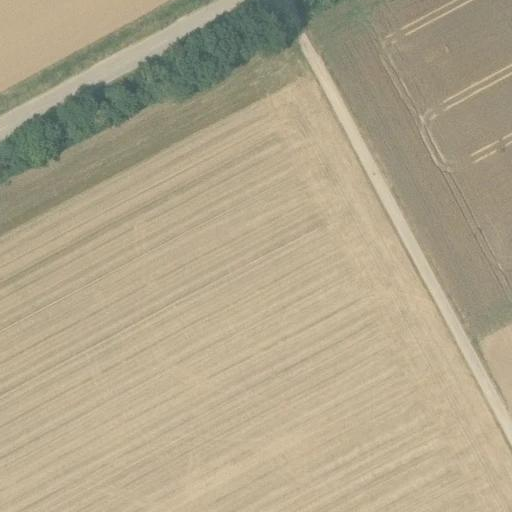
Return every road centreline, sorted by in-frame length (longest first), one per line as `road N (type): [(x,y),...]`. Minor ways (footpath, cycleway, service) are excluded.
road 1 (track): [(287,0),(511,420)]
road 2 (track): [(241,0),(0,127)]
